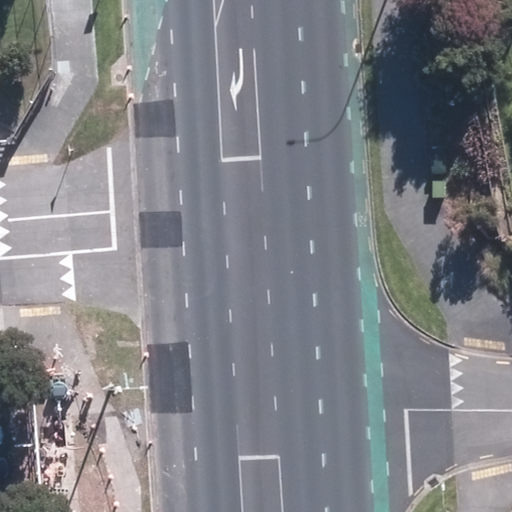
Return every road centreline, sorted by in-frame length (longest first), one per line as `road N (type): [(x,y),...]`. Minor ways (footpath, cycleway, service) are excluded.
road 1 (primary): [(192,415),(175,0)]
road 2 (primary): [(307,0),(326,408)]
road 3 (residential): [(326,408),(511,409)]
road 4 (residential): [(192,415),(326,408)]
